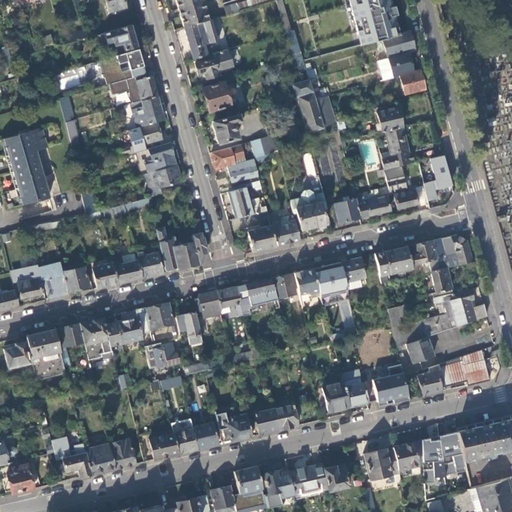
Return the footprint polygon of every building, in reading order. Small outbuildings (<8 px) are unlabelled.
[(125,7),(122,0),(104,0),(108,12),(125,7)] [(207,20),(201,0),(175,0),(183,26),(197,22),(202,21),(207,20)] [(245,0),(223,7),(225,14),(274,0),(245,0)] [(275,0),(280,14),(286,13),(284,9),(281,0),(275,0)] [(392,0),(348,0),(362,45),(381,39),(401,33),(392,0)] [(204,47),(209,45),(202,21),(197,22),(183,26),(192,59),(194,58),(213,53),(212,48),(205,50),(204,47)] [(132,35),(130,25),(95,35),(98,45),(111,41),(112,45),(121,42),(123,50),(134,46),(130,36),(132,35)] [(87,37),(84,29),(60,37),(63,44),(87,37)] [(293,29),(285,32),(290,52),(299,49),(298,48),(298,45),(297,43),(293,29)] [(386,56),(413,48),(410,38),(408,31),(401,33),(381,39),(386,56)] [(50,35),(42,37),(45,45),(53,43),(50,35)] [(11,65),(10,60),(6,48),(0,49),(0,55),(4,67),(11,65)] [(143,65),(137,48),(98,60),(103,74),(100,75),(101,78),(104,77),(106,84),(117,81),(121,80),(130,77),(144,72),(142,65),(143,65)] [(11,59),(18,57),(16,49),(8,52),(11,59)] [(231,65),(227,49),(213,53),(194,58),(196,63),(194,63),(197,74),(203,73),(205,79),(218,75),(217,70),(231,65)] [(295,58),(301,56),(299,49),(290,52),(292,58),(295,58)] [(411,69),(407,52),(387,58),(388,64),(384,65),(385,71),(390,69),(391,74),(411,69)] [(305,70),(301,56),(295,58),(299,72),(305,70)] [(387,58),(378,61),(383,80),(392,77),(391,74),(390,69),(385,71),(384,65),(388,64),(387,58)] [(276,65),(278,71),(288,68),(286,62),(276,65)] [(307,70),(308,78),(316,77),(315,69),(307,70)] [(403,94),(424,88),(421,78),(418,70),(398,76),(403,94)] [(156,96),(149,71),(144,72),(130,77),(131,81),(126,83),(131,103),(140,101),(156,96)] [(229,105),(221,79),(213,82),(213,84),(201,88),(207,112),(229,105)] [(311,92),(307,80),(301,82),(300,80),(296,81),(297,83),(291,85),(294,97),(296,96),(311,92)] [(322,127),(313,100),(311,92),(296,96),(307,134),(322,127)] [(24,108),(38,104),(36,96),(22,100),(24,108)] [(66,96),(58,98),(62,116),(71,114),(66,96)] [(161,113),(156,96),(140,101),(141,106),(131,109),(130,109),(136,127),(138,127),(153,122),(151,116),(161,113)] [(326,96),(313,100),(322,127),(333,122),(326,96)] [(141,106),(140,101),(131,103),(129,103),(131,109),(141,106)] [(383,130),(400,126),(395,107),(375,112),(379,131),(383,130)] [(161,113),(151,116),(153,122),(163,119),(161,113)] [(238,121),(237,113),(210,121),(216,143),(236,137),(232,122),(238,121)] [(345,128),(342,119),(335,122),(337,131),(345,128)] [(71,121),(64,123),(67,138),(75,136),(71,121)] [(131,152),(131,153),(137,151),(144,149),(143,144),(160,139),(155,123),(138,128),(137,128),(138,132),(128,135),(132,146),(130,147),(131,152)] [(406,149),(400,126),(383,130),(389,151),(378,153),(382,169),(399,165),(415,161),(413,150),(406,152),(405,149),(406,149)] [(127,130),(128,135),(138,132),(137,128),(138,128),(138,127),(136,127),(127,130)] [(41,129),(29,132),(34,148),(46,145),(41,129)] [(20,206),(45,199),(26,133),(9,137),(8,136),(3,137),(4,139),(2,139),(20,206)] [(267,153),(278,149),(268,136),(249,141),(253,158),(254,158),(267,153)] [(299,137),(292,140),(294,147),(302,144),(299,137)] [(171,154),(168,142),(144,149),(137,151),(135,155),(138,164),(144,162),(147,173),(173,165),(170,154),(171,154)] [(225,165),(227,171),(228,171),(231,181),(257,175),(254,159),(233,164),(233,163),(245,159),(240,144),(211,152),(215,168),(225,165)] [(118,149),(120,155),(127,153),(126,147),(118,149)] [(120,155),(118,149),(103,154),(104,160),(120,155)] [(303,154),(307,178),(316,177),(312,152),(303,154)] [(269,158),(267,153),(254,158),(256,163),(269,158)] [(428,158),(434,180),(422,183),(426,200),(436,198),(433,188),(436,187),(437,188),(450,185),(442,155),(428,158)] [(177,173),(174,165),(173,165),(147,173),(142,174),(147,191),(158,188),(176,182),(174,174),(177,173)] [(399,165),(382,169),(388,193),(392,192),(405,189),(402,178),(387,182),(384,170),(399,167),(399,165)] [(384,170),(387,182),(402,178),(399,167),(384,170)] [(250,198),(263,195),(259,182),(247,185),(250,198)] [(421,185),(413,187),(416,199),(424,198),(421,185)] [(242,216),(266,211),(264,205),(259,207),(257,197),(249,199),(245,186),(226,192),(234,218),(242,216)] [(392,192),(396,208),(417,203),(416,199),(413,187),(405,189),(392,192)] [(158,188),(147,191),(149,196),(159,193),(158,188)] [(324,205),(321,192),(312,194),(312,192),(307,189),(302,190),(299,195),(300,197),(302,206),(294,208),(295,212),(299,229),(325,223),(321,206),(324,205)] [(367,198),(382,194),(380,189),(369,191),(370,193),(366,195),(367,198)] [(85,191),(79,192),(85,215),(87,214),(95,212),(93,202),(88,203),(85,191)] [(365,192),(353,195),(354,198),(354,199),(354,198),(359,217),(389,210),(385,193),(382,194),(367,198),(366,195),(365,192)] [(354,199),(354,198),(347,200),(346,196),(341,197),(342,201),(332,204),(337,223),(358,218),(359,217),(354,198),(354,199)] [(146,197),(122,204),(124,211),(148,204),(146,197)] [(302,206),(300,197),(289,200),(292,212),(295,212),(294,208),(302,206)] [(124,211),(122,204),(98,211),(100,217),(100,221),(125,214),(124,211)] [(100,217),(98,211),(95,212),(87,214),(89,220),(100,217)] [(245,230),(250,251),(261,248),(274,245),(266,211),(242,216),(245,226),(246,225),(260,222),(259,221),(264,220),(265,226),(247,230),(245,230)] [(270,218),(276,245),(286,242),(298,240),(294,220),(287,221),(288,223),(285,224),(284,221),(281,222),(279,216),(270,218)] [(246,225),(247,230),(265,226),(264,220),(259,221),(260,222),(246,225)] [(50,229),(49,222),(27,227),(28,233),(50,229)] [(176,269),(177,269),(170,239),(160,241),(159,237),(161,236),(163,234),(161,227),(154,229),(164,269),(175,267),(176,269)] [(204,252),(199,233),(191,235),(192,241),(198,264),(204,252)] [(185,267),(198,264),(192,241),(175,245),(173,235),(170,236),(170,239),(177,269),(185,267)] [(445,267),(471,261),(467,247),(465,240),(454,235),(440,238),(445,261),(444,261),(445,267)] [(445,261),(440,238),(431,240),(435,259),(435,262),(437,269),(445,267),(444,261),(445,261)] [(435,259),(431,240),(423,242),(411,245),(413,255),(407,256),(409,264),(435,259)] [(407,256),(405,246),(393,249),(381,252),(387,274),(397,271),(398,276),(404,275),(403,270),(410,268),(409,264),(407,256)] [(151,275),(161,272),(156,252),(139,256),(138,253),(135,254),(136,256),(135,257),(135,260),(140,277),(151,275)] [(387,274),(381,252),(376,253),(372,254),(379,283),(385,282),(385,279),(382,280),(380,276),(387,274)] [(110,259),(115,283),(130,280),(140,277),(135,260),(133,261),(121,263),(119,253),(109,255),(110,259)] [(102,260),(103,260),(102,259),(89,262),(90,268),(103,264),(102,260)] [(105,285),(115,283),(110,259),(103,260),(102,260),(103,264),(90,268),(95,288),(105,285)] [(348,262),(348,260),(338,262),(345,290),(359,286),(358,279),(364,278),(359,259),(348,262)] [(59,262),(36,268),(37,269),(39,281),(42,280),(42,279),(62,275),(61,271),(62,271),(59,262)] [(345,290),(338,262),(323,266),(312,268),(317,292),(320,305),(347,298),(345,290)] [(429,271),(437,269),(435,262),(428,264),(429,271)] [(62,275),(66,292),(87,287),(82,266),(65,270),(65,268),(62,268),(62,271),(61,271),(62,275)] [(450,288),(445,267),(437,269),(429,271),(434,292),(450,288)] [(317,292),(312,268),(303,270),(301,271),(302,275),(293,277),(298,295),(305,293),(309,295),(317,292)] [(12,275),(18,298),(42,293),(39,281),(37,269),(30,271),(31,278),(24,280),(22,272),(12,275)] [(294,294),(289,273),(280,275),(270,278),(275,298),(294,294)] [(46,298),(66,293),(66,292),(62,275),(42,279),(42,280),(46,298)] [(255,304),(264,302),(265,310),(277,307),(275,298),(270,278),(255,281),(244,284),(247,297),(244,297),(247,308),(256,306),(255,304)] [(236,292),(234,286),(223,289),(214,291),(218,307),(219,307),(220,313),(229,311),(227,305),(238,302),(238,299),(236,292)] [(454,318),(484,310),(482,304),(471,307),(469,300),(471,299),(469,289),(452,293),(451,292),(432,297),(433,303),(449,299),(454,318)] [(0,310),(17,306),(13,290),(0,293),(0,310)] [(196,295),(196,298),(190,299),(193,313),(200,311),(201,317),(220,313),(219,307),(218,307),(214,291),(204,293),(196,295)] [(241,314),(241,315),(248,314),(247,308),(244,297),(238,299),(238,302),(240,308),(241,314)] [(176,338),(167,302),(154,305),(143,308),(148,329),(169,324),(172,339),(176,338)] [(402,304),(385,308),(390,326),(397,324),(395,316),(404,314),(402,304)] [(148,329),(143,308),(139,309),(133,310),(135,317),(138,331),(148,329)] [(278,312),(281,322),(288,320),(286,310),(278,312)] [(426,336),(485,315),(484,310),(454,318),(436,322),(434,317),(397,324),(390,326),(395,347),(405,343),(425,336),(426,336)] [(199,341),(192,311),(173,316),(177,331),(184,329),(187,344),(199,341)] [(119,343),(140,339),(138,331),(135,317),(114,322),(119,344),(119,343)] [(103,324),(102,318),(90,320),(78,323),(83,341),(87,360),(101,357),(100,353),(110,351),(103,324)] [(196,323),(200,341),(208,339),(207,334),(208,334),(208,333),(205,320),(196,323)] [(110,351),(121,348),(119,343),(119,344),(114,322),(103,324),(110,351)] [(83,341),(78,323),(65,326),(53,329),(59,352),(65,351),(63,346),(83,341)] [(59,352),(53,329),(39,332),(23,336),(34,380),(44,378),(54,375),(64,373),(59,352)] [(432,354),(425,336),(405,343),(410,362),(418,359),(418,360),(425,358),(425,356),(432,354)] [(140,340),(142,346),(146,345),(150,344),(149,338),(140,340)] [(150,344),(146,345),(147,350),(151,349),(150,349),(159,346),(159,345),(169,343),(168,340),(150,344)] [(2,349),(6,367),(27,362),(22,341),(13,343),(13,346),(2,349)] [(288,350),(302,347),(300,341),(286,344),(288,350)] [(171,353),(169,343),(159,345),(159,346),(150,349),(151,349),(155,368),(177,363),(174,352),(171,353)] [(251,359),(260,357),(258,346),(249,348),(250,351),(251,359)] [(465,380),(466,385),(479,382),(488,380),(480,348),(459,356),(460,361),(437,366),(440,377),(443,386),(465,380)] [(241,361),(251,359),(250,351),(240,353),(241,361)] [(240,353),(229,355),(231,363),(241,361),(240,353)] [(187,374),(207,369),(205,362),(186,366),(187,374)] [(440,377),(437,366),(437,363),(426,367),(427,372),(415,375),(420,396),(432,393),(441,391),(438,378),(440,377)] [(376,406),(386,404),(385,399),(391,398),(392,402),(407,399),(402,380),(401,376),(398,364),(385,367),(387,375),(370,379),(376,406)] [(357,367),(339,372),(341,381),(347,407),(365,402),(357,367)] [(124,389),(129,388),(126,374),(117,376),(121,390),(124,389)] [(56,382),(54,375),(44,378),(46,384),(56,382)] [(180,384),(178,376),(159,381),(160,387),(161,389),(180,384)] [(160,387),(159,381),(129,388),(124,389),(126,395),(160,387)] [(326,412),(347,407),(341,381),(320,386),(326,412)] [(106,416),(101,395),(95,396),(98,405),(101,417),(106,416)] [(45,423),(39,399),(35,400),(41,424),(45,423)] [(271,409),(276,430),(292,426),(296,425),(291,404),(271,409)] [(223,412),(213,414),(217,430),(221,428),(219,419),(225,418),(224,416),(234,414),(234,413),(232,407),(223,409),(223,412)] [(252,413),(257,434),(266,432),(276,430),(271,409),(252,413)] [(227,432),(229,441),(238,439),(250,436),(245,413),(244,413),(243,411),(234,413),(234,414),(224,416),(225,418),(219,419),(221,428),(222,433),(227,432)] [(509,477),(511,476),(511,430),(509,419),(456,431),(464,470),(468,488),(474,487),(509,477)] [(191,428),(196,449),(206,447),(216,444),(211,422),(190,427),(191,428)] [(171,433),(176,454),(188,451),(196,449),(191,428),(175,432),(174,428),(171,429),(172,432),(171,433)] [(456,431),(438,435),(438,439),(441,457),(450,455),(452,461),(441,464),(443,475),(464,470),(456,431)] [(147,439),(152,459),(165,456),(176,454),(171,433),(147,439)] [(428,437),(420,439),(420,462),(430,461),(431,467),(421,468),(422,481),(432,481),(432,477),(443,476),(443,475),(441,464),(441,457),(438,439),(428,440),(428,437)] [(107,443),(113,469),(125,466),(133,464),(127,438),(107,443)] [(420,439),(412,441),(417,464),(420,463),(420,462),(420,439)] [(392,446),(398,472),(398,471),(398,469),(417,464),(412,441),(392,446)] [(84,452),(89,475),(103,471),(113,469),(107,443),(83,449),(84,452)] [(395,484),(400,483),(398,472),(392,446),(362,453),(368,479),(392,473),(395,484)] [(76,469),(78,477),(89,475),(84,452),(70,456),(69,452),(63,453),(64,457),(60,458),(60,459),(63,472),(76,469)] [(55,460),(58,473),(63,472),(60,459),(55,460)] [(292,494),(326,486),(322,469),(320,463),(287,471),(292,494)] [(6,473),(10,493),(32,488),(26,464),(11,467),(12,471),(6,473)] [(326,486),(327,491),(348,486),(342,464),(322,469),(326,486)] [(242,469),(232,471),(236,493),(246,491),(247,497),(254,495),(253,489),(260,488),(255,466),(242,469)] [(279,497),(292,494),(287,471),(275,474),(274,470),(262,473),(266,492),(266,493),(276,491),(278,497),(279,497)] [(474,487),(480,511),(508,511),(511,511),(511,491),(509,477),(474,487)] [(225,511),(233,509),(232,504),(233,504),(230,495),(228,485),(208,490),(212,509),(224,506),(225,511)] [(363,489),(366,502),(372,501),(369,487),(363,489)] [(236,493),(230,495),(233,504),(232,504),(233,509),(233,511),(243,511),(246,511),(245,508),(263,504),(262,502),(263,502),(261,493),(260,488),(253,489),(254,495),(247,497),(246,491),(236,493)] [(266,492),(261,493),(263,502),(262,502),(263,504),(264,508),(280,504),(279,497),(278,497),(276,491),(266,493),(266,492)] [(204,511),(209,511),(205,495),(174,502),(175,507),(166,510),(166,511),(204,511)] [(426,502),(428,511),(440,511),(442,511),(439,499),(426,502)]
